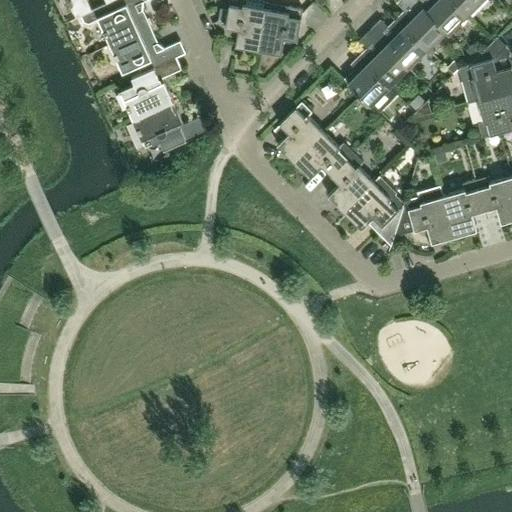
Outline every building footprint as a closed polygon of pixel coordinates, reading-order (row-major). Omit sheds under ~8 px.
[(112,0),(66,0),(75,18),(81,15),(92,10),(87,0),(105,0),(107,3),(108,3),(108,2),(112,0)] [(150,25),(140,2),(144,0),(112,0),(108,2),(108,3),(107,3),(92,10),(81,15),(84,21),(89,23),(97,19),(109,44),(150,25)] [(235,45),(258,49),(267,1),(258,0),(229,0),(228,9),(221,8),(219,19),(239,23),(235,45)] [(467,14),(452,0),(436,0),(437,0),(427,10),(426,11),(445,30),(448,33),(467,14)] [(481,0),(452,0),(467,14),(481,0)] [(289,5),(267,1),(258,49),(281,53),(285,31),(298,34),(303,8),(289,5)] [(445,30),(426,11),(427,10),(423,7),(412,18),(404,9),(396,18),(426,48),(445,30)] [(426,48),(396,18),(388,26),(396,34),(386,45),(408,67),(426,48)] [(161,49),(150,25),(109,44),(122,72),(137,65),(140,72),(140,73),(177,56),(186,52),(180,40),(161,49)] [(511,89),(511,65),(491,71),(488,63),(506,45),(497,36),(482,51),(475,58),(470,63),(461,66),(459,70),(468,102),(478,99),(511,89)] [(473,43),(466,50),(475,58),(482,51),(473,43)] [(367,47),(359,55),(389,86),(408,67),(386,45),(375,55),(367,47)] [(389,86),(359,55),(351,63),(359,72),(348,83),(378,113),(397,93),(389,86)] [(173,100),(163,77),(182,68),(177,56),(140,73),(140,72),(131,76),(135,84),(120,91),(132,119),(173,100)] [(240,59),(235,74),(246,77),(251,62),(240,59)] [(454,60),(447,67),(453,73),(460,66),(454,60)] [(338,67),(328,73),(336,86),(346,80),(338,67)] [(511,113),(511,89),(478,99),(484,121),(478,122),(482,136),(511,127),(511,124),(509,115),(511,113)] [(418,94),(409,103),(416,111),(426,102),(418,94)] [(184,124),(173,100),(132,119),(145,147),(160,140),(164,148),(209,128),(203,115),(184,124)] [(324,130),(308,115),(312,110),(302,100),(283,119),(293,128),(277,144),(294,160),(324,130)] [(353,151),(344,142),(339,146),(324,130),(294,160),(310,177),(326,161),(335,170),(353,151)] [(445,149),(434,153),(437,163),(448,160),(445,149)] [(375,181),(359,165),(363,161),(353,151),(335,170),(344,179),(328,195),(344,211),(375,181)] [(511,218),(511,175),(490,181),(489,175),(475,179),(483,204),(495,201),(501,222),(511,218)] [(394,236),(404,203),(394,193),(396,191),(380,176),(375,181),(344,211),(361,228),(371,217),(380,226),(376,230),(391,245),(394,236)] [(477,229),(471,208),(483,204),(475,179),(462,183),(464,189),(442,195),(454,236),(477,229)] [(454,236),(442,195),(440,185),(418,191),(420,195),(406,199),(404,203),(394,236),(427,226),(432,242),(454,236)]
